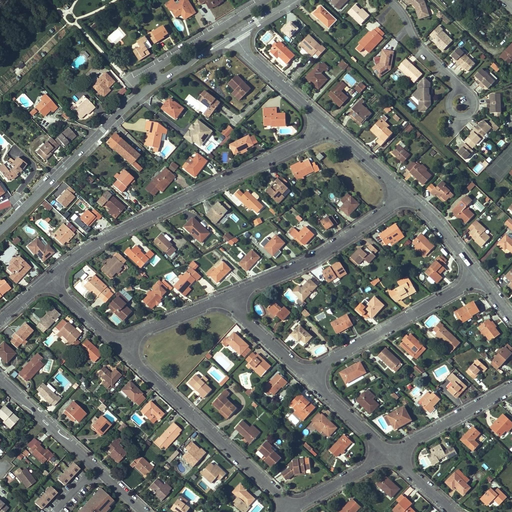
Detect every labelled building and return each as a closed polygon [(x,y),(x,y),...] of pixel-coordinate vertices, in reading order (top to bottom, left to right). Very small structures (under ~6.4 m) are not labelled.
[(187,0),(179,0),(178,1),(180,4),(185,1),(193,14),(196,13),(187,0)] [(220,4),(218,0),(198,0),(201,5),(205,2),(209,9),(214,6),(215,7),(220,4)] [(338,10),(347,0),(334,0),(331,3),(338,10)] [(407,0),(415,7),(416,6),(420,13),(427,16),(429,15),(425,2),(422,0),(407,0)] [(193,14),(185,1),(180,4),(177,5),(175,2),(167,7),(170,11),(172,10),(175,16),(180,13),(181,14),(184,19),(193,14)] [(366,12),(364,14),(360,10),(355,5),(348,13),(360,24),(369,15),(366,12)] [(321,6),(314,13),(313,14),(318,19),(329,28),(336,20),(321,6)] [(416,6),(415,7),(419,18),(427,16),(420,13),(416,6)] [(448,24),(450,21),(444,15),(441,18),(448,24)] [(284,27),(281,30),(290,38),(299,29),(291,22),(287,26),(286,27),(285,26),(284,27)] [(165,38),(164,37),(169,34),(164,26),(152,32),(155,36),(158,42),(165,38)] [(438,40),(440,41),(438,43),(437,45),(443,51),(453,41),(442,31),(443,30),(439,26),(431,35),(434,39),(435,37),(438,40)] [(375,31),(381,37),(384,35),(377,28),(375,31)] [(371,34),(366,40),(356,50),(360,54),(364,49),(367,52),(381,37),(375,31),(371,34)] [(320,48),(323,52),(326,49),(322,46),(321,47),(308,35),(299,45),(302,48),(303,48),(312,56),(315,53),(320,48)] [(148,50),(152,47),(146,36),(137,42),(141,47),(134,51),(139,60),(148,55),(146,51),(148,50)] [(278,44),(275,48),(271,52),(275,56),(276,54),(278,56),(287,64),(294,56),(280,42),(278,44)] [(505,53),(504,52),(503,54),(510,61),(511,60),(511,59),(511,43),(510,46),(511,47),(505,53)] [(315,53),(319,57),(323,52),(320,48),(315,53)] [(455,61),(458,64),(461,67),(463,66),(465,68),(468,71),(475,64),(466,56),(458,48),(451,55),(454,58),(456,60),(455,61)] [(382,50),(381,58),(383,58),(383,63),(381,64),(380,63),(372,68),(379,77),(390,70),(393,52),(382,50)] [(80,54),(71,65),(77,70),(86,59),(80,54)] [(509,63),(510,61),(503,54),(501,55),(506,61),(509,63)] [(422,75),(406,59),(398,67),(414,83),(422,75)] [(340,66),(344,70),(349,65),(344,61),(340,66)] [(329,68),(323,62),(321,65),(325,68),(324,69),(326,71),(329,68)] [(324,69),(325,68),(321,65),(319,63),(306,77),(318,89),(327,79),(320,73),(324,69)] [(500,69),(494,63),(491,66),(497,72),(500,69)] [(488,89),(495,82),(488,75),(481,69),(474,76),(477,79),(475,82),(479,85),(482,88),(484,86),(488,89)] [(108,92),(106,90),(114,82),(105,72),(91,86),(103,97),(108,92)] [(235,90),(242,97),(249,91),(242,84),(244,82),(237,75),(229,83),(235,90)] [(430,84),(424,78),(417,85),(420,88),(420,89),(419,89),(416,92),(416,98),(419,101),(420,111),(425,111),(428,108),(428,105),(430,105),(430,100),(430,97),(428,97),(428,90),(430,88),(430,84)] [(242,84),(249,91),(251,89),(244,82),(242,84)] [(338,100),(336,103),(340,106),(348,98),(341,92),(344,88),(340,83),(329,94),(334,99),(336,97),(338,100)] [(355,89),(360,93),(365,88),(360,83),(355,89)] [(232,93),(239,100),(242,97),(235,90),(232,93)] [(212,110),(215,106),(216,107),(220,103),(204,91),(198,100),(208,107),(212,110)] [(491,114),(501,115),(501,105),(501,94),(491,94),(491,101),(487,101),(487,105),(487,109),(491,109),(491,114)] [(40,108),(38,110),(43,115),(49,109),(50,110),(52,112),(57,108),(44,95),(39,99),(41,101),(37,105),(40,108)] [(73,112),(87,99),(83,95),(70,108),(73,112)] [(168,103),(163,109),(175,119),(183,109),(170,98),(166,102),(168,103)] [(95,107),(87,99),(73,112),(80,119),(86,113),(90,109),(91,111),(95,107)] [(361,105),(358,102),(348,114),(354,119),(355,118),(361,123),(366,117),(367,118),(371,114),(361,105)] [(384,108),(386,112),(393,109),(391,104),(384,108)] [(29,112),(31,116),(38,112),(35,108),(29,112)] [(285,126),(284,114),(280,113),(280,115),(276,115),(276,113),(276,108),(264,109),(264,125),(271,125),(273,122),(276,122),(276,126),(285,126)] [(204,114),(209,118),(212,113),(207,109),(204,114)] [(355,118),(354,119),(361,125),(367,118),(366,117),(361,123),(355,118)] [(211,134),(216,129),(202,119),(198,124),(211,134)] [(372,128),(381,136),(379,138),(377,140),(382,145),(392,134),(386,128),(388,126),(380,119),(372,128)] [(152,133),(149,133),(146,146),(154,147),(153,151),(158,152),(162,133),(166,134),(167,130),(158,122),(147,120),(145,129),(150,130),(152,131),(152,133)] [(479,126),(477,129),(474,133),(471,135),(469,138),(476,145),(484,136),(492,127),(484,121),(481,124),(479,126)] [(413,128),(410,124),(405,129),(409,132),(413,128)] [(224,130),(229,135),(234,130),(230,125),(224,130)] [(67,128),(54,141),(58,145),(61,142),(65,146),(75,135),(67,128)] [(381,136),(372,128),(370,130),(379,138),(381,136)] [(112,147),(120,139),(114,134),(106,143),(112,147)] [(216,141),(220,144),(227,137),(223,134),(216,141)] [(241,150),(246,148),(253,144),(250,138),(249,135),(230,144),(234,153),(241,150)] [(229,140),(227,137),(220,144),(222,147),(229,140)] [(54,149),(58,145),(54,141),(51,139),(51,138),(40,149),(41,151),(38,154),(43,159),(46,156),(47,157),(51,153),(50,153),(49,152),(53,148),(54,149)] [(120,139),(112,147),(131,165),(134,161),(139,155),(120,139)] [(458,153),(465,160),(473,151),(465,143),(462,146),(463,147),(461,149),(458,153)] [(403,162),(410,155),(403,149),(399,144),(392,152),(400,160),(400,159),(403,162)] [(183,167),(195,177),(207,161),(198,154),(193,160),(190,157),(183,167)] [(18,157),(14,161),(9,158),(7,162),(3,164),(5,167),(0,170),(0,172),(4,178),(5,177),(8,180),(10,179),(11,180),(17,176),(17,175),(17,174),(16,173),(18,170),(20,172),(26,164),(24,163),(25,162),(22,159),(21,160),(18,157)] [(301,164),(291,169),(296,179),(303,176),(314,170),(315,172),(320,170),(318,165),(316,166),(315,163),(311,164),(309,160),(301,164)] [(134,161),(131,165),(139,171),(142,167),(134,161)] [(417,164),(413,161),(406,168),(424,184),(432,176),(426,171),(421,166),(418,163),(417,164)] [(163,190),(161,188),(173,175),(165,168),(156,177),(146,188),(152,194),(157,188),(159,190),(161,192),(163,190)] [(119,175),(116,178),(118,180),(113,185),(121,192),(126,187),(125,186),(129,182),(132,178),(133,178),(124,170),(119,175)] [(163,190),(175,177),(173,175),(161,188),(163,190)] [(146,188),(156,177),(155,176),(145,187),(146,188)] [(281,176),(278,178),(284,185),(287,182),(281,176)] [(278,184),(272,189),(270,186),(266,191),(278,203),(284,197),(282,194),(288,188),(284,185),(278,178),(275,181),(278,184)] [(440,195),(445,201),(449,197),(450,198),(453,195),(449,191),(446,188),(447,186),(442,181),(436,188),(435,187),(431,192),(434,195),(436,194),(438,196),(440,195)] [(475,185),(472,182),(467,188),(470,191),(475,185)] [(56,198),(64,208),(78,195),(70,186),(56,198)] [(59,188),(53,194),(57,198),(63,191),(59,188)] [(282,194),(284,197),(290,190),(288,188),(282,194)] [(239,199),(244,195),(238,190),(234,194),(239,199)] [(110,209),(108,212),(115,218),(124,207),(107,191),(97,202),(101,206),(104,203),(110,209)] [(239,199),(243,203),(245,201),(252,208),(257,213),(263,206),(256,199),(258,197),(258,195),(254,192),(253,192),(251,194),(248,191),(244,195),(239,199)] [(354,209),(353,207),(358,203),(348,194),(342,201),(345,204),(341,208),(348,215),(354,209)] [(466,208),(467,206),(471,203),(465,197),(452,211),(455,213),(460,218),(466,223),(474,215),(468,210),(466,208)] [(243,203),(250,210),(252,208),(245,201),(243,203)] [(221,212),(224,215),(228,210),(219,202),(210,211),(216,217),(221,212)] [(480,213),(485,208),(479,202),(474,206),(480,213)] [(83,222),(89,227),(97,218),(84,206),(76,215),(77,216),(74,219),(80,225),(83,222)] [(321,222),(326,229),(330,226),(331,227),(337,222),(332,215),(329,218),(328,217),(321,222)] [(253,221),(256,226),(262,222),(259,217),(253,221)] [(191,222),(185,228),(201,242),(209,233),(193,218),(190,221),(191,222)] [(485,230),(475,221),(468,228),(472,232),(470,234),(474,237),(475,235),(478,238),(477,240),(475,241),(481,247),(490,238),(484,232),(485,230)] [(83,222),(80,225),(86,230),(89,227),(83,222)] [(66,241),(73,233),(63,224),(52,235),(62,245),(66,241)] [(380,235),(386,244),(390,242),(402,234),(396,224),(380,235)] [(296,237),(302,243),(304,245),(314,234),(306,227),(300,233),(295,229),(290,235),(295,239),(296,237)] [(74,234),(73,233),(66,241),(67,242),(74,234)] [(421,233),(413,242),(416,245),(426,254),(426,255),(434,246),(421,233)] [(154,241),(170,256),(176,249),(172,246),(173,245),(161,234),(154,241)] [(391,244),(403,235),(402,234),(390,242),(391,244)] [(277,249),(278,250),(284,243),(276,235),(264,247),(272,254),(277,249)] [(511,240),(506,235),(499,243),(505,249),(506,247),(511,252),(511,240)] [(11,241),(15,246),(21,241),(17,236),(11,241)] [(36,252),(43,261),(54,252),(47,245),(44,247),(39,242),(36,239),(27,246),(34,254),(36,252)] [(361,253),(358,250),(351,257),(358,265),(364,259),(369,263),(376,256),(374,254),(378,251),(371,244),(367,248),(366,247),(363,251),(361,253)] [(426,254),(416,245),(414,246),(424,256),(426,254)] [(144,256),(140,251),(135,246),(131,250),(127,254),(141,268),(149,260),(144,256)] [(144,256),(149,260),(154,254),(150,250),(144,256)] [(239,264),(247,271),(259,258),(252,250),(239,264)] [(126,260),(119,254),(116,257),(115,257),(112,260),(108,264),(102,270),(110,278),(116,271),(120,267),(123,264),(126,260)] [(17,258),(10,266),(7,269),(11,273),(14,270),(15,271),(9,277),(16,283),(24,274),(22,272),(29,265),(19,256),(17,258)] [(435,281),(440,276),(439,275),(445,269),(443,267),(446,263),(445,262),(440,257),(439,256),(435,260),(436,261),(425,272),(435,281)] [(13,257),(9,261),(10,266),(17,258),(13,257)] [(217,269),(210,275),(217,282),(230,270),(221,260),(215,267),(217,269)] [(340,261),(322,272),(323,273),(326,279),(328,282),(331,280),(345,271),(340,261)] [(24,274),(31,267),(29,265),(22,272),(24,274)] [(217,269),(215,267),(207,274),(209,276),(210,275),(217,269)] [(201,276),(194,270),(192,268),(184,276),(180,280),(174,287),(182,294),(196,280),(197,281),(201,276)] [(345,271),(331,280),(333,282),(347,273),(345,271)] [(95,275),(92,277),(105,289),(106,288),(107,287),(107,286),(95,275)] [(103,299),(110,292),(106,288),(105,289),(92,277),(91,279),(88,282),(86,284),(92,290),(98,296),(99,295),(103,299)] [(511,282),(505,277),(502,280),(509,285),(511,282)] [(2,294),(10,287),(3,279),(0,281),(0,296),(1,296),(0,294),(0,292),(1,292),(2,294)] [(165,291),(168,288),(166,287),(163,284),(159,280),(157,283),(165,291)] [(303,301),(317,286),(310,280),(301,289),(298,286),(293,292),(299,298),(296,301),(302,306),(304,303),(303,301)] [(407,294),(415,290),(411,281),(392,292),(397,301),(400,299),(401,300),(408,295),(407,294)] [(151,292),(148,295),(143,300),(151,309),(156,304),(155,303),(159,299),(160,300),(163,297),(162,297),(167,292),(165,291),(157,283),(152,288),(153,289),(151,292)] [(0,292),(0,294),(1,296),(11,288),(10,287),(2,294),(1,292),(0,292)] [(127,299),(129,301),(132,298),(122,289),(119,292),(127,299)] [(106,302),(113,295),(110,292),(103,299),(106,302)] [(132,311),(125,305),(126,304),(124,302),(127,299),(119,292),(116,295),(118,297),(111,304),(119,311),(116,314),(123,320),(132,311)] [(358,306),(356,309),(362,316),(365,313),(369,317),(371,318),(384,305),(375,297),(362,310),(358,306)] [(479,311),(474,301),(466,306),(467,308),(458,313),(463,322),(472,317),(471,315),(479,311)] [(277,315),(283,321),(291,313),(284,307),(282,309),(274,302),(268,309),(276,316),(277,315)] [(119,311),(111,304),(109,307),(116,314),(119,311)] [(454,312),(461,323),(463,322),(458,313),(467,308),(466,306),(454,312)] [(39,323),(46,329),(60,315),(54,309),(48,315),(48,314),(39,323)] [(337,333),(353,325),(347,314),(331,323),(337,333)] [(56,334),(67,323),(62,319),(52,330),(56,334)] [(488,320),(479,327),(482,330),(485,335),(490,341),(499,334),(495,328),(491,323),(488,320)] [(69,347),(76,339),(81,334),(68,322),(67,323),(56,334),(60,338),(63,335),(69,340),(66,343),(69,347)] [(433,330),(436,333),(442,326),(443,326),(440,322),(433,330)] [(16,335),(14,338),(20,344),(21,343),(33,330),(25,323),(15,334),(16,335)] [(46,329),(39,323),(38,325),(44,331),(46,329)] [(306,344),(312,337),(300,326),(291,335),(298,341),(300,339),(306,344)] [(442,326),(436,333),(436,334),(449,347),(448,348),(452,352),(460,344),(455,340),(456,339),(442,326)] [(234,332),(228,339),(226,341),(229,343),(240,354),(241,354),(247,346),(248,345),(234,332)] [(408,337),(403,342),(400,345),(410,354),(413,351),(415,353),(423,346),(410,334),(408,337)] [(63,335),(60,338),(66,343),(69,340),(63,335)] [(69,347),(73,350),(79,343),(76,339),(69,347)] [(91,343),(90,344),(86,341),(77,351),(80,354),(83,352),(94,362),(102,354),(97,350),(97,351),(93,347),(94,346),(91,343)] [(0,345),(0,353),(8,361),(15,353),(3,342),(0,345)] [(500,366),(504,362),(511,353),(511,346),(511,347),(508,344),(504,348),(497,356),(493,360),(500,366)] [(245,357),(251,350),(247,346),(241,354),(245,357)] [(415,359),(425,348),(423,346),(415,353),(413,351),(410,354),(415,359)] [(497,356),(504,348),(502,346),(495,353),(497,356)] [(396,371),(402,365),(400,362),(385,348),(378,356),(393,370),(394,369),(396,371)] [(28,378),(36,370),(37,371),(44,363),(40,360),(42,358),(37,354),(18,374),(24,379),(26,376),(28,378)] [(251,354),(244,361),(247,364),(254,357),(251,354)] [(257,354),(254,357),(247,364),(246,365),(250,369),(251,368),(261,377),(271,366),(257,354)] [(63,359),(60,362),(59,363),(60,364),(67,356),(66,355),(65,357),(63,359)] [(67,356),(60,364),(61,365),(68,357),(67,356)] [(473,378),(476,375),(484,365),(477,359),(469,369),(470,371),(468,374),(473,378)] [(346,383),(366,373),(360,362),(340,373),(346,383)] [(414,368),(420,374),(424,372),(417,365),(414,368)] [(483,372),(487,368),(484,365),(476,375),(477,376),(482,370),(483,372)] [(98,373),(105,380),(102,383),(107,388),(110,385),(111,385),(121,375),(115,369),(111,374),(103,367),(98,373)] [(28,378),(29,379),(37,371),(36,370),(28,378)] [(271,392),(274,394),(281,386),(286,381),(278,373),(263,389),(268,395),(271,392)] [(453,373),(447,379),(450,381),(455,376),(453,373)] [(211,390),(196,375),(188,383),(194,388),(195,387),(199,390),(197,391),(200,394),(203,397),(204,397),(211,390)] [(463,390),(467,386),(455,376),(450,381),(453,385),(448,390),(456,398),(460,394),(457,392),(461,388),(463,390)] [(127,396),(134,402),(142,394),(130,382),(126,386),(125,386),(121,390),(127,396)] [(46,386),(43,383),(37,389),(40,393),(45,397),(44,398),(50,404),(51,403),(54,406),(61,398),(58,396),(57,397),(53,393),(55,390),(48,384),(46,386)] [(245,393),(249,397),(256,389),(254,387),(250,392),(247,390),(245,393)] [(225,389),(221,394),(226,398),(230,394),(225,389)] [(370,413),(378,405),(373,399),(375,397),(368,390),(366,393),(365,392),(356,400),(370,413)] [(397,400),(399,397),(394,392),(391,395),(397,400)] [(422,404),(428,410),(432,406),(433,405),(434,405),(440,399),(433,392),(431,395),(428,392),(424,396),(427,399),(422,404)] [(221,394),(213,403),(220,410),(222,409),(230,416),(237,408),(226,398),(221,394)] [(299,416),(303,420),(313,409),(308,404),(310,403),(300,394),(290,404),(297,410),(301,414),(299,416)] [(69,413),(67,415),(73,420),(74,418),(78,422),(86,413),(73,401),(65,410),(69,413)] [(147,417),(151,413),(158,420),(163,414),(150,401),(141,411),(147,417)] [(17,421),(10,415),(12,413),(5,407),(0,412),(0,416),(5,421),(4,423),(10,429),(17,421)] [(404,407),(387,416),(395,429),(411,420),(404,407)] [(219,411),(227,419),(230,416),(222,409),(220,410),(219,411)] [(319,412),(311,420),(314,423),(322,415),(319,412)] [(337,428),(322,414),(322,415),(314,423),(323,431),(328,436),(337,428)] [(499,423),(505,416),(503,414),(497,421),(499,423)] [(96,429),(95,431),(100,436),(110,425),(101,416),(92,426),(96,429)] [(395,429),(387,416),(384,418),(388,426),(390,425),(393,430),(395,429)] [(499,423),(497,421),(491,428),(500,436),(506,430),(508,432),(511,427),(511,422),(505,416),(499,423)] [(250,443),(260,433),(252,425),(250,427),(242,420),(235,428),(245,437),(244,438),(250,443)] [(176,431),(179,428),(174,423),(159,439),(167,446),(171,442),(170,441),(178,432),(176,431)] [(312,425),(321,433),(323,431),(314,423),(312,425)] [(472,450),(478,444),(473,440),(480,434),(473,427),(460,440),(472,450)] [(171,442),(182,430),(179,428),(176,431),(178,432),(170,441),(171,442)] [(329,450),(334,454),(338,450),(341,453),(342,454),(345,451),(344,450),(352,442),(344,435),(329,450)] [(109,454),(118,462),(127,454),(118,445),(122,440),(117,436),(107,447),(112,452),(109,454)] [(166,448),(167,446),(159,439),(158,440),(166,448)] [(198,452),(193,446),(195,445),(191,441),(185,448),(189,451),(183,457),(193,467),(206,453),(201,449),(200,450),(198,452)] [(272,467),(281,458),(278,454),(279,453),(273,446),(272,447),(266,441),(258,450),(267,458),(265,460),(272,467)] [(47,460),(50,456),(45,451),(40,446),(41,445),(38,442),(31,449),(34,452),(32,454),(43,464),(47,460)] [(448,459),(457,454),(453,447),(444,452),(440,445),(433,449),(435,453),(428,457),(432,465),(439,461),(438,460),(446,456),(448,459)] [(50,456),(47,460),(49,462),(53,456),(47,450),(45,451),(50,456)] [(179,452),(176,450),(169,457),(172,460),(179,452)] [(135,465),(145,476),(153,468),(139,455),(130,465),(133,468),(135,465)] [(309,459),(293,461),(293,462),(293,465),(290,468),(281,474),(286,480),(294,473),(300,472),(300,471),(305,470),(305,469),(310,468),(309,459)] [(223,471),(221,473),(215,467),(210,463),(201,473),(211,483),(217,477),(220,480),(226,474),(223,471)] [(65,485),(79,469),(73,464),(58,479),(65,485)] [(14,473),(16,476),(18,475),(23,482),(27,488),(36,482),(26,469),(22,471),(20,469),(14,473)] [(455,473),(465,483),(468,480),(458,470),(455,473)] [(470,488),(465,483),(455,473),(446,483),(452,489),(455,486),(464,495),(470,488)] [(489,483),(494,478),(490,474),(485,479),(489,483)] [(377,484),(391,498),(400,489),(385,476),(377,484)] [(163,485),(156,479),(150,486),(156,493),(154,494),(161,501),(169,492),(169,491),(171,488),(165,483),(163,485)] [(247,494),(244,492),(246,490),(240,484),(233,492),(238,497),(246,505),(248,506),(254,499),(248,492),(247,494)] [(42,508),(57,493),(51,487),(36,503),(42,508)] [(107,511),(116,502),(101,488),(77,511),(107,511)] [(499,505),(507,498),(499,490),(496,493),(494,492),(491,488),(482,498),(489,504),(494,500),(499,505)] [(173,507),(179,511),(186,511),(190,508),(185,504),(188,501),(181,495),(178,499),(173,507)] [(240,511),(246,505),(238,497),(232,503),(240,511)] [(411,511),(408,508),(409,507),(412,504),(405,498),(401,502),(393,510),(394,511),(411,511)] [(480,499),(487,506),(489,504),(482,498),(480,499)] [(0,511),(5,511),(9,508),(0,500),(0,511)] [(355,501),(352,504),(350,502),(345,507),(339,511),(355,511),(361,507),(355,501)]
